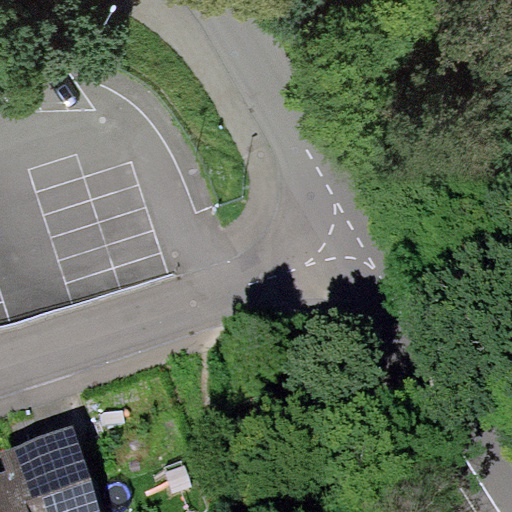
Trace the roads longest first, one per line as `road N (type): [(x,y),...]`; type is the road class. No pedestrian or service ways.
road 1 (residential): [(354,234),(263,287),(0,375)]
road 2 (residential): [(354,234),(505,511)]
road 3 (residential): [(216,0),(354,234)]
